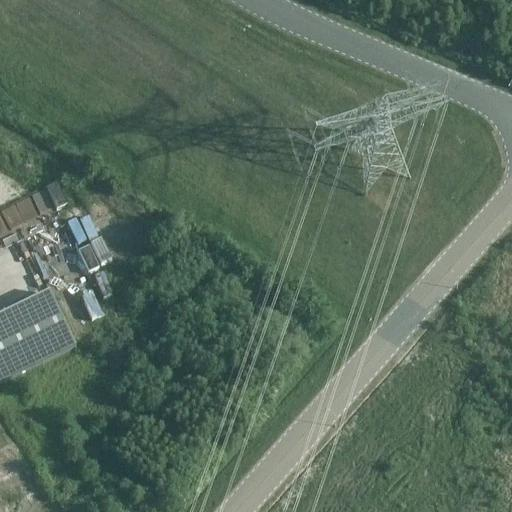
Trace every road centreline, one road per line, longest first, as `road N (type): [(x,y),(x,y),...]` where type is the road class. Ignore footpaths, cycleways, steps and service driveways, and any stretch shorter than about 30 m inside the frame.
road 1 (unclassified): [(233,511),(511,195)]
road 2 (unclassified): [(511,113),(257,0)]
road 3 (track): [(365,0),(511,60)]
